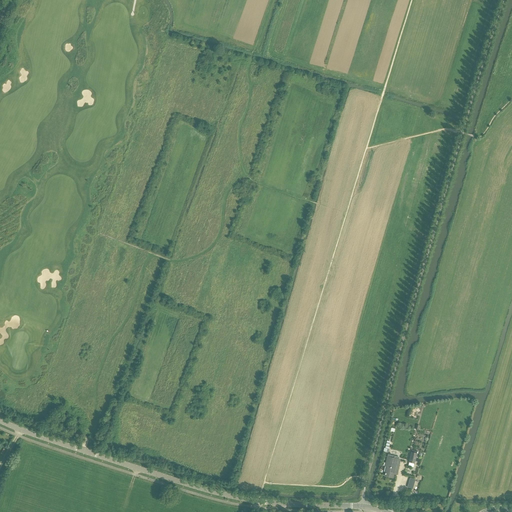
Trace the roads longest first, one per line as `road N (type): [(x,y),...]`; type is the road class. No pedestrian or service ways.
road 1 (unclassified): [(362,506),(503,0)]
road 2 (tertiary): [(258,501),(0,420)]
road 3 (track): [(158,256),(110,293),(108,344),(83,450)]
